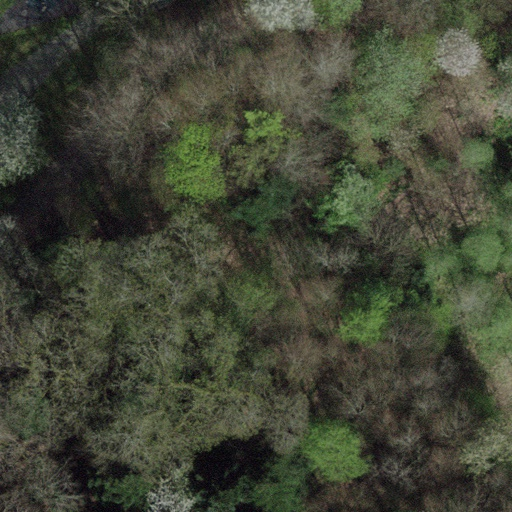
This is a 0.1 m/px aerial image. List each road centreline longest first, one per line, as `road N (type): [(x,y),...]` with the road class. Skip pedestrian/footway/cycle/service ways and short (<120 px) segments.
road 1 (motorway): [(511,221),(189,511)]
road 2 (track): [(0,108),(72,56),(277,0)]
